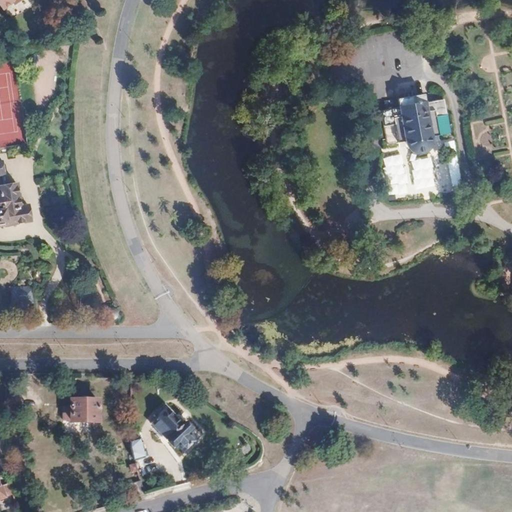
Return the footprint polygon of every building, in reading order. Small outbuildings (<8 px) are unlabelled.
[(22,0),(0,0),(0,4),(4,9),(13,1),(16,5),(22,0)] [(451,134),(445,97),(426,101),(424,92),(398,97),(400,106),(381,109),(388,146),(401,143),(407,142),(408,146),(409,148),(412,151),(414,152),(418,153),(421,154),(425,153),(428,151),(431,148),(432,145),(433,141),(432,138),(451,134)] [(462,189),(457,163),(432,167),(430,156),(410,160),(414,181),(424,179),(427,195),(462,189)] [(386,187),(406,187),(405,158),(385,159),(386,187)] [(21,206),(17,181),(4,183),(2,172),(5,172),(2,159),(0,159),(0,223),(1,223),(30,218),(27,204),(21,206)] [(395,189),(397,202),(409,200),(407,187),(395,189)] [(31,304),(32,287),(11,286),(10,304),(31,304)] [(105,310),(104,313),(104,315),(105,317),(106,319),(108,320),(110,321),(113,321),(115,320),(116,318),(118,316),(118,314),(118,312),(117,310),(115,308),(113,307),(111,307),(108,307),(106,309),(105,310)] [(99,410),(99,400),(72,400),(72,408),(64,408),(64,418),(72,419),(72,422),(102,422),(102,410),(99,410)] [(193,432),(187,425),(184,428),(176,419),(179,417),(168,406),(157,416),(159,418),(154,423),(177,448),(180,445),(185,451),(196,440),(191,435),(193,432)] [(145,449),(142,439),(133,441),(133,442),(138,460),(151,456),(149,448),(145,449)] [(147,496),(143,481),(134,483),(138,498),(139,498),(147,496)] [(14,495),(8,484),(2,486),(6,498),(14,495)]
